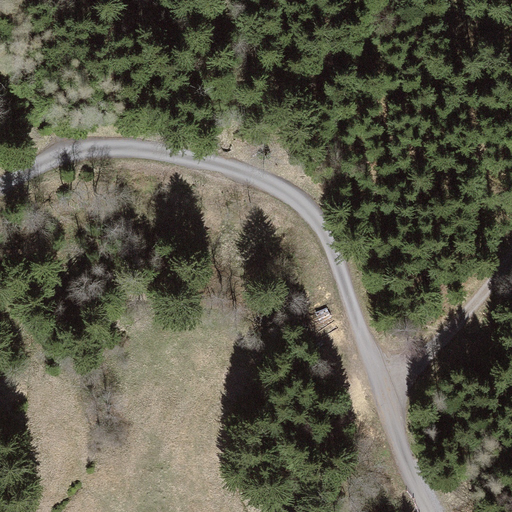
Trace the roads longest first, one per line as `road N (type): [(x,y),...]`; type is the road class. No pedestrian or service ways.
road 1 (track): [(427,511),(331,240),(299,202),(238,171),(151,150),(66,154),(0,187)]
road 2 (track): [(381,386),(461,319),(511,255)]
